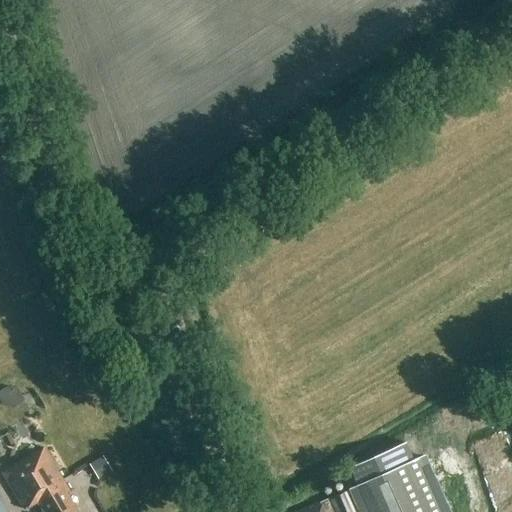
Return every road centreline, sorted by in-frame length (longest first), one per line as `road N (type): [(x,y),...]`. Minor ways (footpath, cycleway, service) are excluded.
road 1 (tertiary): [(166,276),(175,249),(199,228),(511,29)]
road 2 (tertiary): [(166,276),(95,282),(72,238),(0,22)]
road 3 (tertiary): [(208,511),(218,484),(215,453),(171,320),(166,276)]
